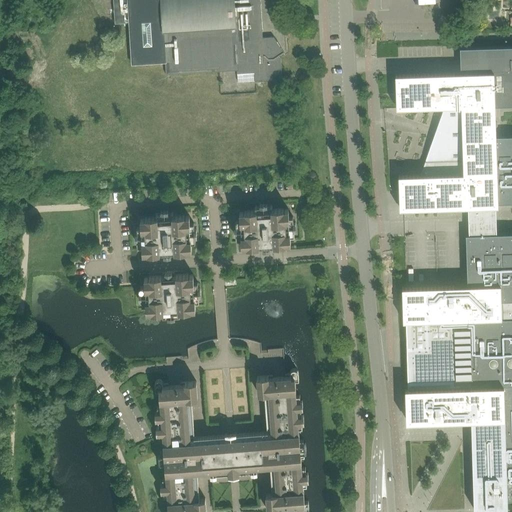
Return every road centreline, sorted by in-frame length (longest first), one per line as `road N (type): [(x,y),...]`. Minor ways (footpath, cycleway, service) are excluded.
road 1 (residential): [(382,466),(364,249)]
road 2 (residential): [(118,266),(115,208),(214,199)]
road 3 (residential): [(364,249),(351,101)]
road 4 (residential): [(364,249),(217,260)]
